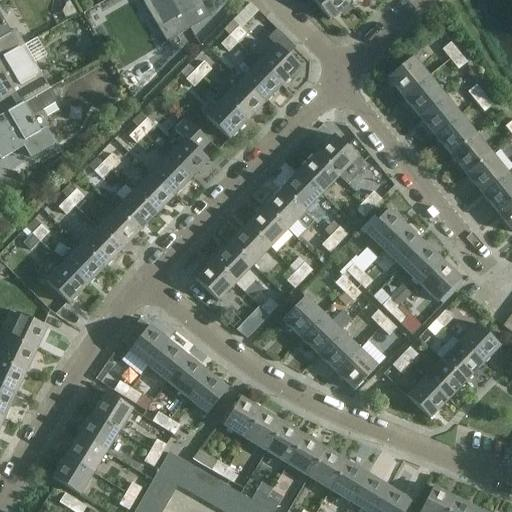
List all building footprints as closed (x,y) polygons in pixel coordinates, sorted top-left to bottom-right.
[(149,0),(163,24),(157,28),(166,43),(189,29),(181,14),(205,0),(204,0),(149,0)] [(311,0),(329,20),(348,4),(344,0),(311,0)] [(0,58),(19,48),(24,45),(15,30),(10,33),(0,16),(0,58)] [(238,27),(229,35),(236,43),(245,34),(238,27)] [(275,45),(258,63),(281,85),(299,67),(287,55),(294,48),(275,30),(267,38),(275,45)] [(236,43),(229,35),(220,44),(228,52),(236,43)] [(441,49),(449,59),(458,52),(450,43),(441,49)] [(0,102),(19,91),(25,102),(25,103),(49,89),(24,45),(19,48),(0,58),(0,102)] [(458,52),(449,59),(457,69),(465,62),(458,52)] [(386,78),(402,97),(427,77),(411,57),(386,78)] [(203,61),(194,70),(202,78),(210,69),(203,61)] [(258,63),(240,80),(264,103),(281,85),(258,63)] [(202,78),(194,70),(185,79),(193,87),(202,78)] [(427,77),(402,97),(418,117),(443,96),(427,77)] [(240,80),(223,98),(246,121),(264,103),(240,80)] [(467,92),(475,102),(484,95),(476,85),(467,92)] [(25,102),(0,116),(0,159),(1,160),(24,147),(30,157),(53,144),(45,129),(39,132),(30,117),(54,103),(55,98),(49,89),(25,103),(25,102)] [(484,95),(475,102),(483,111),(491,104),(484,95)] [(443,96),(418,117),(433,136),(459,115),(443,96)] [(246,121),(223,98),(205,117),(228,139),(246,121)] [(459,115),(433,136),(449,155),(474,134),(459,115)] [(183,139),(166,156),(190,179),(208,160),(199,152),(209,142),(185,118),(174,130),(183,139)] [(146,119),(137,128),(145,135),(153,126),(146,119)] [(145,135),(137,128),(128,137),(136,144),(145,135)] [(474,134),(449,155),(465,174),(490,153),(474,134)] [(332,136),(315,154),(338,176),(348,166),(352,170),(360,162),(356,158),(332,136)] [(490,153),(465,174),(480,193),(506,173),(490,153)] [(111,154),(102,163),(110,170),(119,161),(111,154)] [(315,154),(298,172),(321,194),(338,176),(315,154)] [(166,156),(149,174),(172,197),(190,179),(166,156)] [(110,170),(102,163),(93,171),(101,179),(110,170)] [(298,172),(280,190),(304,212),(321,194),(298,172)] [(511,180),(506,173),(480,193),(496,212),(511,199),(511,180)] [(149,174),(132,192),(155,215),(172,197),(149,174)] [(75,189),(66,198),(74,206),(83,197),(75,189)] [(280,190),(263,207),(286,230),(296,220),(305,229),(313,221),(304,212),(280,190)] [(132,192),(114,210),(137,233),(155,215),(132,192)] [(373,192),(364,201),(372,209),(380,200),(373,192)] [(74,206),(66,198),(57,208),(65,216),(74,206)] [(511,199),(496,212),(511,232),(511,199)] [(372,209),(364,201),(355,210),(363,218),(372,209)] [(263,207),(245,225),(269,248),(286,230),(263,207)] [(114,210),(96,228),(120,250),(137,233),(114,210)] [(365,233),(383,251),(405,227),(387,210),(365,233)] [(39,225),(30,234),(38,242),(47,233),(39,225)] [(245,225),(228,243),(252,265),(269,248),(245,225)] [(338,227),(330,236),(337,244),(346,235),(338,227)] [(405,227),(383,251),(401,268),(423,244),(405,227)] [(96,228),(79,246),(103,268),(120,250),(96,228)] [(38,242),(30,234),(21,243),(29,251),(38,242)] [(337,244),(330,236),(321,246),(329,253),(337,244)] [(228,243),(211,261),(234,283),(252,265),(228,243)] [(423,244),(401,268),(419,285),(441,261),(423,244)] [(79,246),(62,263),(85,286),(103,268),(79,246)] [(234,283),(211,261),(193,279),(216,302),(234,283)] [(441,261),(419,285),(437,302),(459,279),(441,261)] [(85,286),(62,263),(44,282),(67,304),(85,286)] [(304,263),(295,272),(303,280),(312,271),(304,263)] [(345,272),(355,281),(362,273),(353,264),(345,272)] [(303,280),(295,272),(286,281),(294,289),(303,280)] [(362,273),(355,281),(364,289),(371,281),(362,273)] [(334,284),(343,293),(350,285),(341,276),(334,284)] [(350,285),(343,293),(352,301),(359,293),(350,285)] [(281,320),(300,338),(322,315),(304,297),(281,320)] [(381,306),(390,315),(398,307),(389,298),(381,306)] [(269,299),(260,308),(268,316),(277,307),(269,299)] [(15,315),(5,337),(35,351),(45,328),(42,326),(47,314),(18,300),(12,314),(15,315)] [(398,307),(390,315),(399,324),(407,316),(398,307)] [(268,316),(260,308),(252,317),(259,325),(268,316)] [(370,318),(379,327),(386,319),(377,310),(370,318)] [(443,311),(435,320),(442,327),(451,318),(443,311)] [(322,315),(300,338),(317,355),(340,332),(322,315)] [(511,318),(509,316),(502,326),(511,333),(511,318)] [(386,319),(379,327),(388,336),(395,328),(386,319)] [(442,327),(435,320),(426,329),(434,337),(442,327)] [(476,323),(458,342),(481,364),(499,346),(476,323)] [(127,352),(147,368),(168,342),(147,326),(127,352)] [(340,332),(317,355),(335,372),(358,349),(340,332)] [(5,337),(0,348),(0,362),(24,373),(35,351),(5,337)] [(168,342),(147,368),(166,383),(187,358),(168,342)] [(458,342),(440,360),(464,382),(481,364),(458,342)] [(409,347),(400,356),(408,364),(417,355),(409,347)] [(358,349),(335,372),(353,390),(376,367),(358,349)] [(408,364),(400,356),(391,365),(399,373),(408,364)] [(187,358),(166,383),(186,399),(206,373),(187,358)] [(440,360),(423,377),(446,400),(464,382),(440,360)] [(0,362),(0,389),(13,396),(24,373),(0,362)] [(206,373),(186,399),(206,414),(226,389),(206,373)] [(446,400),(423,377),(405,396),(429,418),(446,400)] [(112,391),(123,398),(129,389),(118,382),(112,391)] [(0,389),(0,416),(3,418),(13,396),(0,389)] [(129,389),(123,398),(134,404),(140,395),(129,389)] [(104,393),(91,415),(118,432),(131,410),(104,393)] [(222,426),(244,439),(261,411),(239,398),(222,426)] [(261,411),(244,439),(265,452),(282,424),(261,411)] [(152,422),(162,429),(168,419),(157,413),(152,422)] [(91,415),(77,436),(105,453),(118,432),(91,415)] [(168,419),(162,429),(173,435),(179,426),(168,419)] [(282,424),(265,452),(287,465),(303,437),(282,424)] [(77,436),(64,456),(92,473),(105,453),(77,436)] [(303,437),(287,465),(308,477),(325,450),(303,437)] [(156,440),(150,451),(159,456),(165,445),(156,440)] [(325,450),(308,477),(329,490),(346,462),(325,450)] [(159,456),(150,451),(143,462),(152,467),(159,456)] [(191,460),(210,471),(221,477),(227,468),(198,451),(191,460)] [(168,453),(156,474),(166,480),(178,459),(168,453)] [(92,473),(64,456),(51,478),(78,495),(92,473)] [(178,459),(166,480),(177,486),(180,481),(188,465),(178,459)] [(346,462),(329,490),(350,503),(367,475),(346,462)] [(180,481),(177,486),(187,491),(198,471),(188,465),(180,481)] [(227,468),(221,477),(224,480),(232,483),(237,474),(227,468)] [(198,471),(187,491),(197,497),(209,477),(198,471)] [(156,474),(150,484),(171,496),(177,486),(166,480),(156,474)] [(367,475),(350,503),(365,511),(373,511),(388,488),(367,475)] [(209,477),(197,497),(207,504),(219,483),(209,477)] [(131,483),(125,494),(134,499),(140,488),(131,483)] [(219,483),(207,504),(217,509),(229,489),(219,483)] [(150,484),(144,494),(165,506),(171,496),(150,484)] [(418,511),(447,511),(455,498),(432,487),(418,511)] [(388,488),(373,511),(403,511),(410,501),(388,488)] [(229,489),(217,509),(221,511),(229,511),(240,495),(229,489)] [(255,491),(250,501),(261,507),(266,498),(255,491)] [(59,503),(70,510),(75,500),(65,493),(59,503)] [(134,499),(125,494),(118,505),(128,510),(134,499)] [(144,494),(138,504),(151,511),(161,511),(165,506),(144,494)] [(240,495),(229,511),(243,511),(250,501),(240,495)] [(266,498),(261,507),(270,511),(272,511),(277,504),(266,498)] [(455,498),(447,511),(475,511),(477,510),(455,498)] [(75,500),(70,510),(73,511),(82,511),(86,507),(75,500)] [(250,501),(243,511),(257,511),(261,507),(250,501)]
